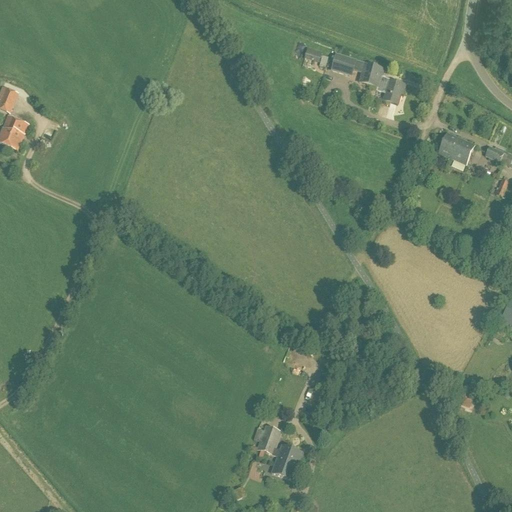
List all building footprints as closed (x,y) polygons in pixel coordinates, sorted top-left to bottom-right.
[(365,65),(365,66),(365,65),(336,57),(332,70),(352,76),(353,73),(354,73),(362,76),(359,84),(377,90),(376,93),(385,95),(383,102),(398,107),(401,95),(402,96),(405,86),(383,79),(385,71),(372,67),(365,65)] [(0,105),(13,111),(14,108),(19,95),(5,89),(0,101),(0,105)] [(0,145),(18,153),(29,126),(9,118),(0,137),(0,145)] [(467,168),(475,147),(447,135),(438,156),(467,168)] [(489,148),(485,159),(500,165),(511,170),(511,158),(504,155),(494,151),(489,148)] [(502,200),(509,184),(502,181),(496,197),(502,200)] [(511,301),(499,325),(511,331),(511,301)] [(329,393),(338,368),(326,364),(318,389),(329,393)] [(469,410),(473,399),(462,394),(458,405),(469,410)] [(282,434),(265,428),(264,431),(258,429),(254,442),(260,444),(257,452),(272,457),(277,459),(271,475),(294,483),(304,455),(282,447),(280,452),(276,451),(281,439),(282,434)]
